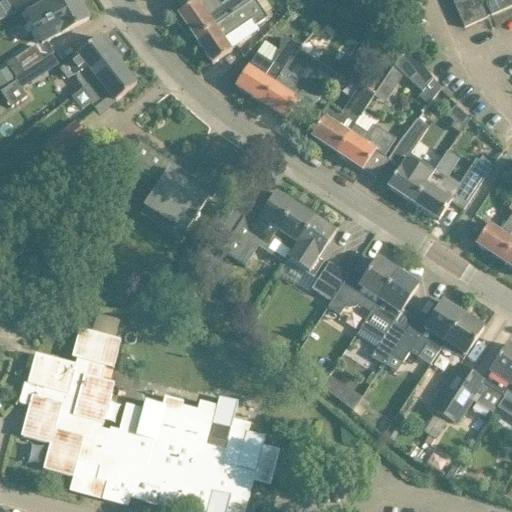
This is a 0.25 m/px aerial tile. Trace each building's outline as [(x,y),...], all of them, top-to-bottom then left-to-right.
[(0,20),(15,13),(7,0),(4,0),(0,2),(0,20)] [(77,0),(54,0),(26,15),(42,45),(89,21),(77,0)] [(179,17),(175,20),(181,30),(186,27),(193,36),(195,40),(251,2),(249,0),(228,0),(221,5),(217,0),(199,0),(197,2),(194,4),(183,11),(178,15),(179,17)] [(255,27),(267,19),(264,13),(271,9),(264,0),(253,0),(251,2),(195,40),(212,65),(232,52),(223,40),(251,21),(255,27)] [(459,18),(483,8),(479,0),(470,0),(455,7),(459,18)] [(491,17),(511,7),(511,0),(494,0),(485,4),(491,17)] [(464,29),(487,19),(483,8),(459,18),(464,29)] [(77,81),(83,89),(118,62),(99,39),(76,56),(77,57),(63,68),(60,70),(67,79),(77,76),(77,81)] [(246,71),(235,88),(261,105),(274,85),(283,71),(289,61),(297,52),(303,46),(298,42),(293,41),(281,40),(279,51),(279,52),(271,64),(257,55),(248,68),(246,71)] [(34,47),(15,59),(24,73),(43,61),(34,47)] [(385,80),(382,85),(393,92),(403,76),(422,93),(433,81),(423,69),(407,48),(401,56),(394,68),(385,80)] [(274,85),(261,105),(286,122),(297,105),(300,102),(296,100),(300,95),(315,105),(316,106),(326,90),(310,79),(318,67),(297,52),(289,61),(283,71),(274,85)] [(83,89),(83,90),(88,97),(91,105),(97,112),(99,115),(110,106),(136,86),(118,62),(83,89)] [(7,69),(0,73),(0,88),(0,89),(14,80),(7,69)] [(17,83),(1,93),(12,109),(27,98),(21,89),(17,83)] [(322,121),(311,138),(337,155),(356,127),(365,113),(375,98),(375,96),(367,91),(360,86),(341,115),(329,107),(323,116),(325,118),(322,121)] [(400,169),(398,171),(387,188),(413,205),(426,185),(427,185),(435,172),(410,156),(428,129),(417,121),(398,146),(388,161),(400,169)] [(54,161),(85,136),(75,123),(44,148),(54,161)] [(356,127),(337,155),(362,172),(363,171),(376,152),(385,158),(396,140),(375,126),(367,134),(356,127)] [(141,144),(132,158),(155,173),(163,178),(143,209),(145,210),(183,235),(184,236),(187,232),(188,231),(189,232),(194,224),(193,223),(198,216),(208,200),(208,199),(219,183),(230,167),(231,166),(210,152),(193,178),(188,185),(169,173),(174,166),(141,144)] [(94,157),(61,183),(74,200),(107,173),(94,157)] [(477,162),(471,172),(483,180),(489,170),(490,170),(478,162),(477,162)] [(426,185),(413,205),(439,222),(451,203),(463,211),(467,206),(473,196),(478,189),(479,186),(467,179),(461,188),(447,179),(435,172),(427,185),(426,185)] [(249,212),(221,253),(245,269),(257,250),(262,241),(269,245),(273,239),(293,252),(315,219),(306,214),(276,194),(265,211),(260,219),(249,212)] [(511,245),(511,203),(508,210),(511,211),(511,215),(501,234),(489,226),(475,246),(501,262),(511,245)] [(293,252),(288,260),(314,278),(322,267),(333,250),(328,247),(336,233),(315,219),(293,252)] [(511,245),(501,262),(511,269),(511,245)] [(332,303),(328,309),(340,317),(345,308),(348,310),(356,308),(358,305),(371,314),(398,274),(377,260),(366,277),(364,279),(352,272),(349,277),(332,303)] [(329,264),(312,290),(331,303),(349,277),(329,264)] [(89,265),(76,275),(88,290),(101,281),(89,265)] [(371,314),(363,326),(384,340),(379,348),(391,356),(407,332),(395,324),(401,315),(401,314),(408,304),(419,287),(398,274),(371,314)] [(391,356),(384,366),(396,374),(403,364),(411,352),(420,358),(428,347),(440,354),(443,348),(446,344),(445,343),(463,316),(442,303),(431,319),(427,326),(416,319),(413,323),(407,332),(391,356)] [(463,316),(445,343),(446,344),(457,351),(455,356),(463,361),(465,357),(466,357),(473,347),(484,330),(463,316)] [(20,400),(15,406),(16,407),(18,404),(21,401),(30,403),(29,408),(21,438),(50,446),(43,471),(73,479),(78,462),(100,468),(97,481),(107,484),(102,501),(125,507),(127,508),(128,508),(131,500),(146,504),(147,504),(148,500),(157,502),(156,507),(163,508),(164,509),(176,511),(245,511),(253,483),(270,487),(280,451),(263,447),(265,438),(248,434),(250,425),(234,421),(238,404),(222,400),(218,399),(216,409),(200,405),(198,413),(182,408),(183,404),(164,399),(162,407),(145,402),(143,410),(142,410),(126,405),(119,432),(111,429),(110,432),(101,430),(114,385),(101,381),(105,368),(113,370),(121,341),(79,330),(72,358),(77,359),(75,366),(55,361),(36,355),(28,384),(24,383),(20,400)] [(483,383),(482,383),(483,384),(503,397),(511,383),(511,348),(507,345),(490,372),(483,383)] [(376,352),(372,358),(384,366),(391,356),(379,348),(376,352)] [(459,367),(431,409),(444,417),(471,375),(459,367)] [(471,375),(444,417),(456,425),(472,401),(483,384),(482,383),(483,383),(471,375)] [(511,383),(503,397),(511,402),(511,383)] [(351,391),(343,404),(353,412),(361,399),(362,398),(351,391)] [(392,430),(386,438),(393,442),(398,434),(392,430)] [(453,467),(445,480),(450,483),(453,479),(458,471),(453,467)]
